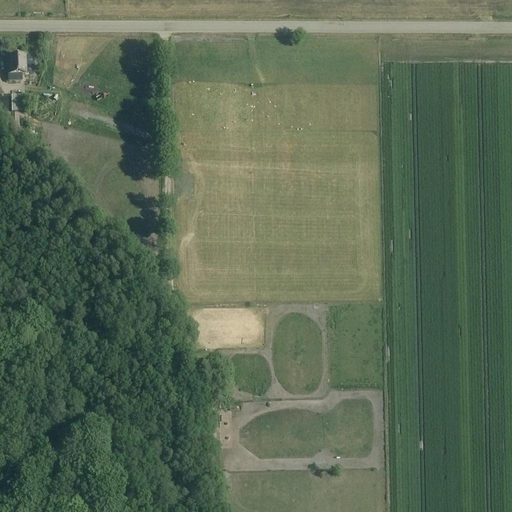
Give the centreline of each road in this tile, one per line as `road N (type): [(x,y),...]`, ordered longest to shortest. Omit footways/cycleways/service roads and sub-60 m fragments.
road 1 (unclassified): [(511,28),(0,24)]
road 2 (track): [(160,26),(170,291),(229,511)]
